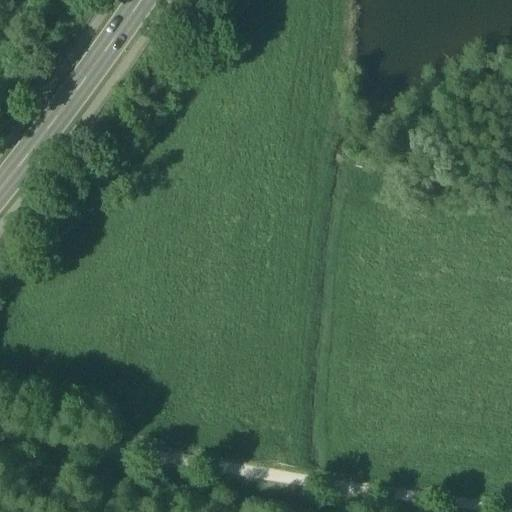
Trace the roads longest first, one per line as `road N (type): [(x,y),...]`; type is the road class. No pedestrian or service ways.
road 1 (track): [(0,426),(281,479),(511,511)]
road 2 (primary): [(0,194),(143,0)]
